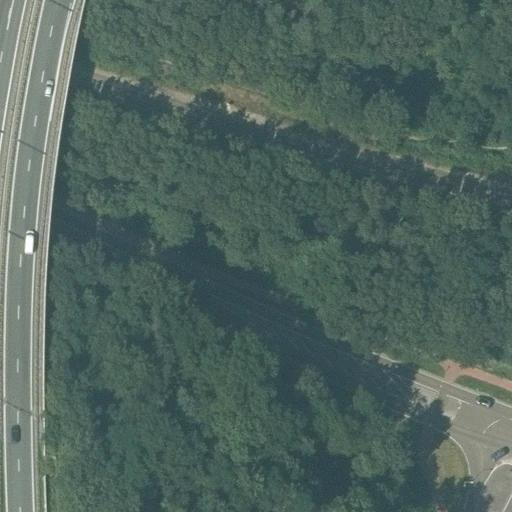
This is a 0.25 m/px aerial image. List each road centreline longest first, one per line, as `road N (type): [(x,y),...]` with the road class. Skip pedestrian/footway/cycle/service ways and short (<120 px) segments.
road 1 (trunk): [(20,511),(20,277),(38,101),(58,0)]
road 2 (tertiary): [(511,413),(168,274)]
road 3 (tertiary): [(168,274),(275,346),(493,442)]
road 4 (tertiary): [(168,274),(0,191)]
